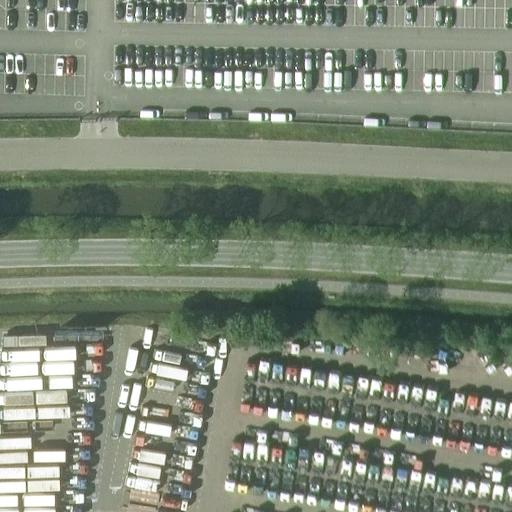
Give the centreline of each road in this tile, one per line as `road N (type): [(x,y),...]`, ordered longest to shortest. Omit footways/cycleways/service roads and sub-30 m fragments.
road 1 (unclassified): [(0,153),(312,153),(511,167)]
road 2 (secondary): [(0,262),(511,269)]
